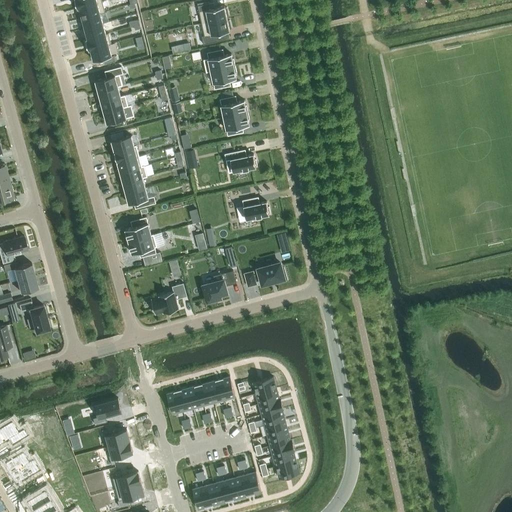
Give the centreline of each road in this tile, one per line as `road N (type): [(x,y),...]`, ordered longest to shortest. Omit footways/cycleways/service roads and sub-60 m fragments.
road 1 (residential): [(134,340),(41,0)]
road 2 (tertiary): [(258,0),(317,274)]
road 3 (tertiary): [(320,290),(354,456),(332,511)]
road 4 (residential): [(134,340),(320,290)]
road 5 (residential): [(36,212),(77,356)]
road 6 (residential): [(0,73),(36,212)]
